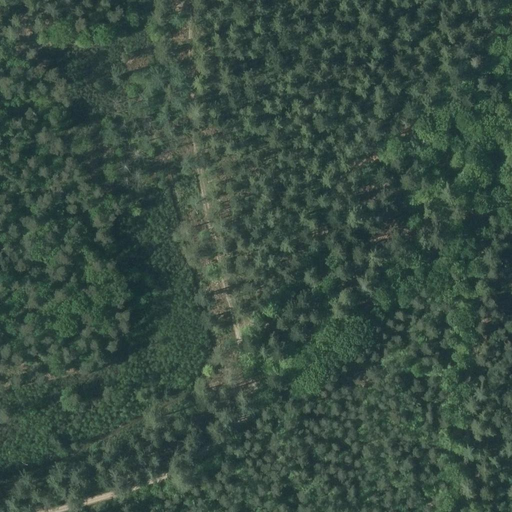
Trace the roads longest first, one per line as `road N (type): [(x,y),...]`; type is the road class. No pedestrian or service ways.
road 1 (track): [(478,219),(187,466),(48,511)]
road 2 (track): [(255,406),(195,161),(187,7)]
